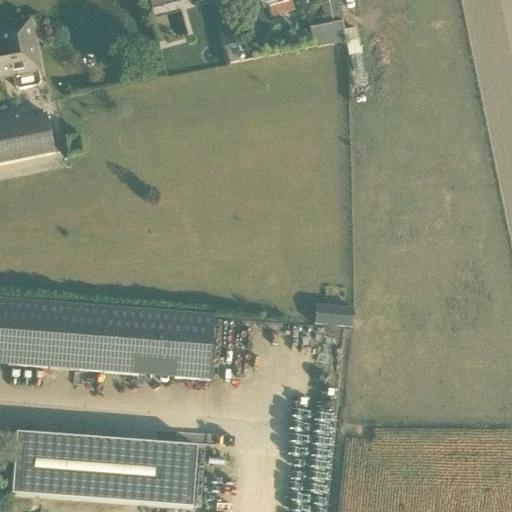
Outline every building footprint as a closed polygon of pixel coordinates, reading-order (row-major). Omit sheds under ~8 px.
[(260,0),(263,10),(268,8),(290,3),(294,2),(293,0),(260,0)] [(320,0),(326,28),(311,30),(314,48),(345,43),(343,32),(337,2),(337,3),(336,0),(320,0)] [(215,7),(215,11),(217,19),(231,16),(229,4),(215,7)] [(233,16),(231,16),(217,19),(227,66),(240,63),(236,45),(239,44),(233,16)] [(0,81),(13,79),(15,89),(19,91),(37,88),(40,83),(38,74),(32,42),(28,23),(0,28),(0,31),(3,47),(0,48),(0,81)] [(0,166),(55,155),(47,115),(0,124),(0,166)] [(0,366),(209,384),(214,318),(0,301),(0,366)] [(350,329),(352,310),(316,307),(314,326),(350,329)] [(12,496),(193,510),(197,449),(16,435),(12,496)]
